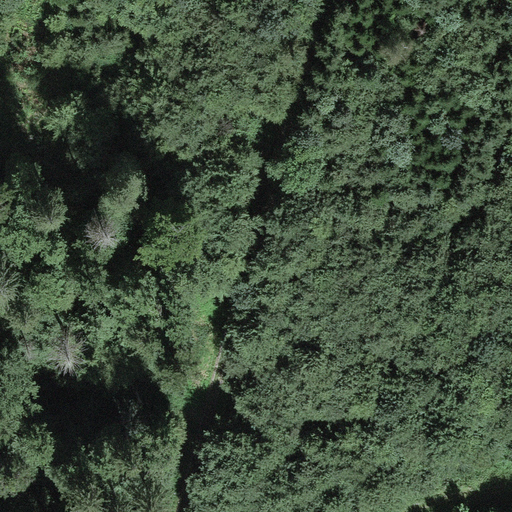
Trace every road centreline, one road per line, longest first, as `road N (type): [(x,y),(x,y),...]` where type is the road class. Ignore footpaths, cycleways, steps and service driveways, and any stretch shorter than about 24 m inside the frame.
road 1 (track): [(317,0),(176,511)]
road 2 (track): [(395,511),(511,486)]
